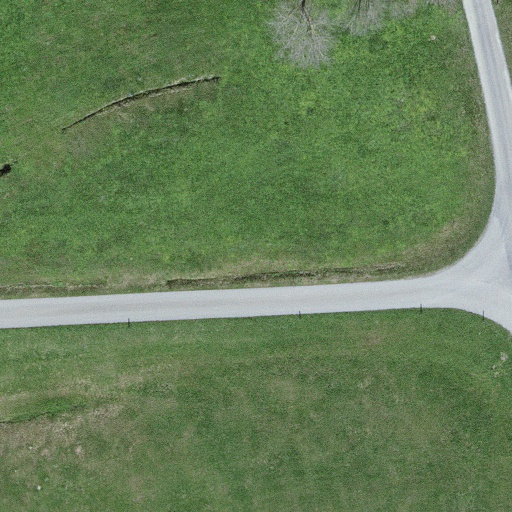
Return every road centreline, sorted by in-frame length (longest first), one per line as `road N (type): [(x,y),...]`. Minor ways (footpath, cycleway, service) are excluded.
road 1 (unclassified): [(0,318),(329,308),(511,288)]
road 2 (track): [(511,242),(452,0)]
